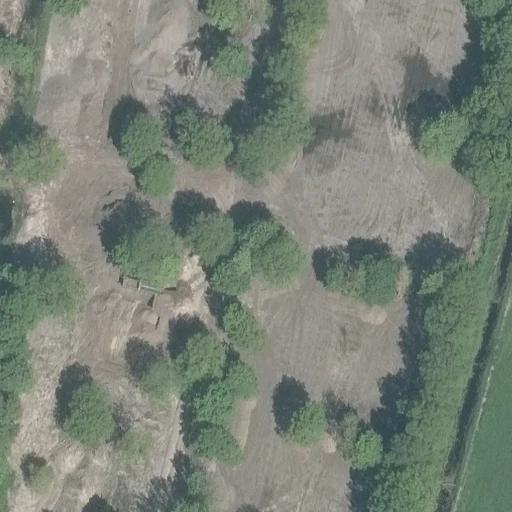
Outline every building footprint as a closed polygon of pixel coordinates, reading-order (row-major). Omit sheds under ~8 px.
[(185,14),(174,66),(206,72),(209,59),(216,61),(224,22),(185,14)] [(313,38),(310,52),(362,63),(365,49),(313,38)] [(59,59),(100,65),(102,51),(60,46),(59,59)] [(405,123),(414,84),(402,81),(393,120),(405,123)] [(74,121),(109,127),(116,87),(91,83),(89,95),(79,94),(74,121)] [(421,207),(417,223),(466,235),(470,219),(421,207)] [(99,216),(85,222),(101,262),(115,256),(99,216)] [(462,245),(452,242),(449,251),(460,254),(462,245)] [(84,491),(79,511),(121,511),(124,501),(84,491)]
